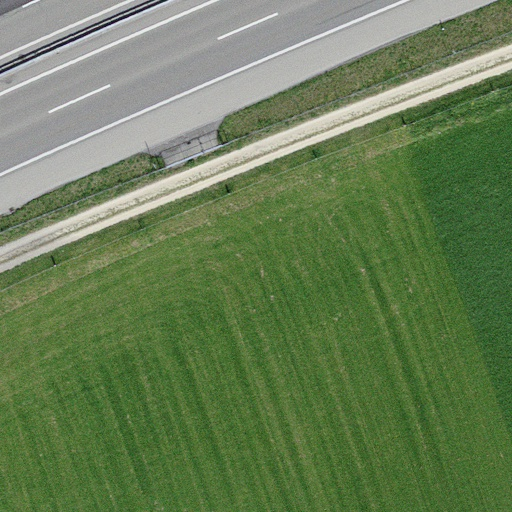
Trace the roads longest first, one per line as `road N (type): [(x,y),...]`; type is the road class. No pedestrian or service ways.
road 1 (track): [(0,259),(511,57)]
road 2 (motorway): [(0,133),(309,0)]
